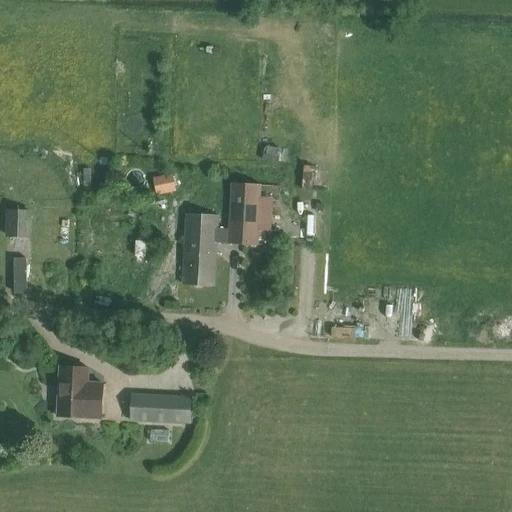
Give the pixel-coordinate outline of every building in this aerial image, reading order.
[(306,190),(317,189),(316,164),(305,165),(306,190)] [(40,168),(39,183),(50,183),(51,169),(40,168)] [(172,174),(154,178),(158,196),(176,192),(172,174)] [(232,187),(230,234),(230,245),(255,246),(258,188),(232,187)] [(30,212),(8,211),(7,236),(30,236),(30,212)] [(215,286),(219,216),(187,214),(183,284),(215,286)] [(135,240),(96,240),(96,251),(107,251),(107,264),(136,265),(137,241),(143,241),(143,218),(135,218),(135,240)] [(312,268),(301,267),(301,290),(312,290),(312,268)] [(60,366),(58,416),(102,418),(103,383),(88,382),(88,367),(60,366)] [(189,423),(191,397),(132,395),(131,421),(189,423)] [(171,427),(150,429),(151,443),(172,441),(171,427)]
